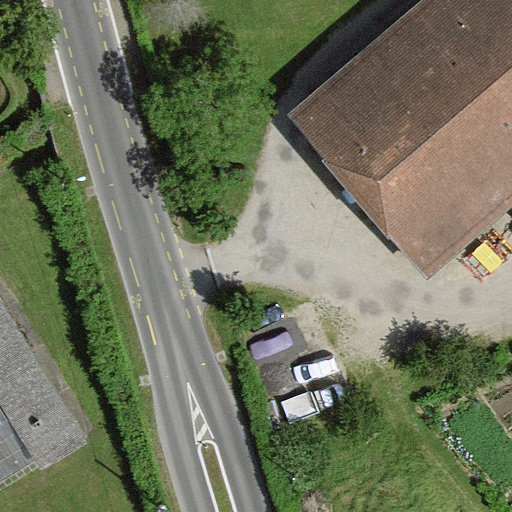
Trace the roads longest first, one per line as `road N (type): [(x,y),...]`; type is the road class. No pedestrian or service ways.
road 1 (tertiary): [(77,0),(227,511)]
road 2 (track): [(511,272),(431,293),(299,240),(160,287)]
